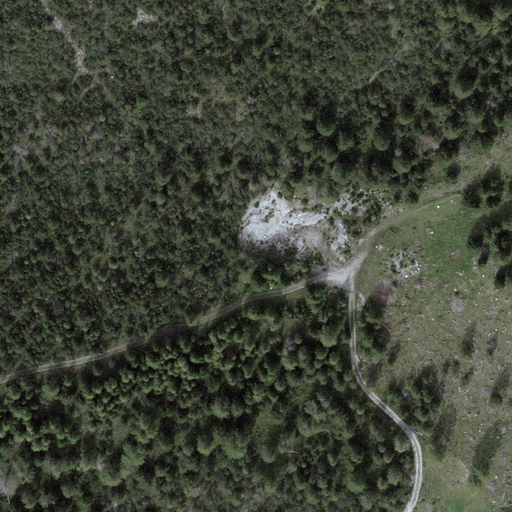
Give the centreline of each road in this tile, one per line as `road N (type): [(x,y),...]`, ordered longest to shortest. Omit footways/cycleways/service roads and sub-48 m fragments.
road 1 (track): [(406,511),(416,493),(418,453),(359,378),(343,270),(243,300),(132,348),(0,383)]
road 2 (track): [(343,270),(387,219),(445,194),(511,186)]
